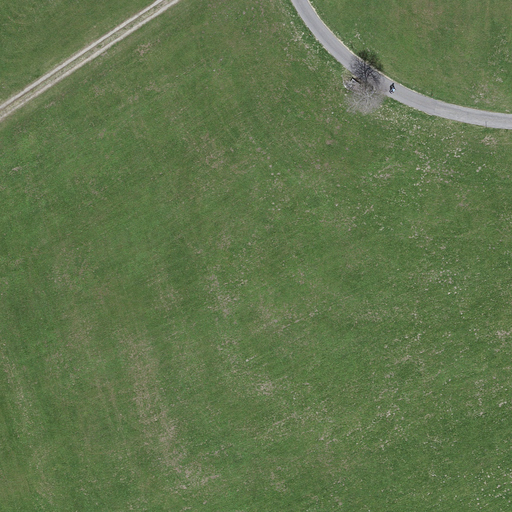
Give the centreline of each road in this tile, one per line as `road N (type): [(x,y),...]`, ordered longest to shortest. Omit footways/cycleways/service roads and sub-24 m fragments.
road 1 (track): [(297,0),(380,84),(453,113),(511,122)]
road 2 (track): [(0,111),(167,0)]
